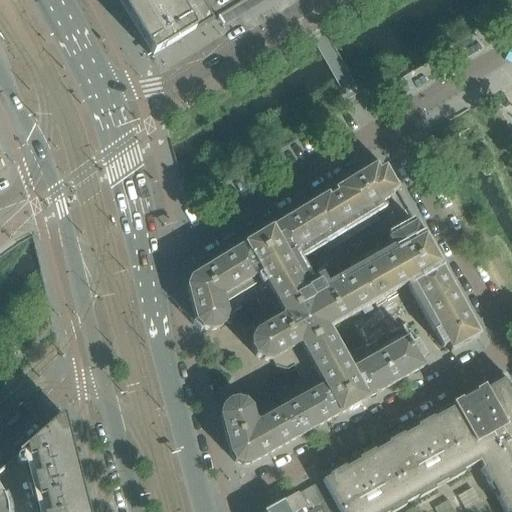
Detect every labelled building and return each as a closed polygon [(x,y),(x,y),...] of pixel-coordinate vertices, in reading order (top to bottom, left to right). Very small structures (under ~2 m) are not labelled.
[(115,0),(145,49),(151,59),(192,35),(214,21),(201,0),(115,0)] [(201,0),(214,21),(244,3),(249,0),(201,0)] [(287,260),(377,205),(378,207),(391,199),(389,197),(397,192),(383,168),(377,166),(271,230),(243,246),(243,247),(189,280),(186,289),(195,324),(201,330),(211,336),(221,333),(226,327),(226,318),(254,302),(296,277),(287,260)] [(357,410),(358,406),(367,401),(367,400),(423,369),(419,362),(424,360),(415,344),(409,348),(402,335),(359,359),(362,366),(350,373),(328,333),(410,286),(435,333),(431,335),(439,351),(446,347),(450,354),(479,338),(439,268),(440,267),(434,258),(427,262),(422,252),(429,249),(424,239),(423,239),(415,225),(407,230),(385,242),(393,257),(312,304),(296,277),(254,302),(260,312),(255,315),(251,328),(255,336),(250,342),(250,351),(256,361),(262,364),(270,363),(276,372),(286,372),(293,369),(300,381),(250,409),(247,405),(237,401),(228,403),(221,409),(219,417),(229,456),(234,464),(242,467),(251,465),(338,417),(339,417),(348,412),(351,413),(357,410)] [(0,358),(4,363),(14,354),(9,347),(0,354),(0,358)] [(511,511),(511,397),(506,387),(509,385),(504,376),(468,397),(483,424),(471,430),(481,449),(480,450),(499,484),(510,478),(511,482),(511,490),(496,499),(502,511),(511,511)] [(437,492),(426,473),(436,467),(447,486),(464,476),(463,475),(471,470),(459,449),(452,436),(466,429),(469,427),(471,430),(483,424),(468,397),(452,405),(438,414),(440,417),(433,421),(432,419),(424,423),(410,431),(395,440),(387,444),(388,446),(382,450),(374,454),(373,452),(366,456),(351,464),(336,473),(328,477),(329,479),(322,483),(332,502),(337,511),(370,511),(367,505),(378,500),(384,511),(400,511),(406,509),(405,507),(411,503),(418,500),(419,501),(437,492)] [(86,511),(63,416),(55,423),(22,452),(37,511),(86,511)] [(324,511),(322,507),(332,502),(322,483),(321,484),(320,482),(298,495),(298,494),(266,511),(324,511)] [(454,511),(449,502),(434,510),(435,511),(454,511)]
